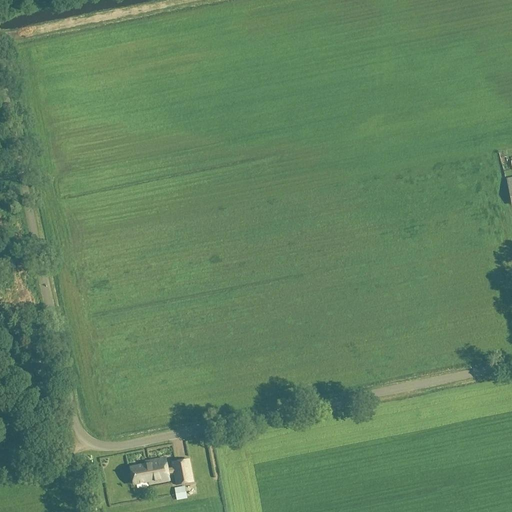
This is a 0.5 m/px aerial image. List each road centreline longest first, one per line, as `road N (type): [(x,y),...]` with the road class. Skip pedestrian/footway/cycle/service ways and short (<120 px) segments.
road 1 (unclassified): [(82,438),(115,449),(511,368)]
road 2 (unclassified): [(82,438),(0,81)]
